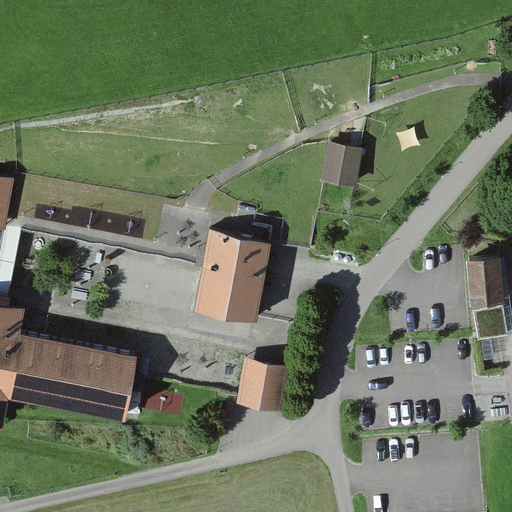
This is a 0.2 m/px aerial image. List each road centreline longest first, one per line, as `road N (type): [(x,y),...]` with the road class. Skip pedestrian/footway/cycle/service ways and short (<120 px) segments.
road 1 (track): [(343,511),(324,436),(10,511)]
road 2 (residential): [(324,436),(340,342),(366,284),(511,118)]
